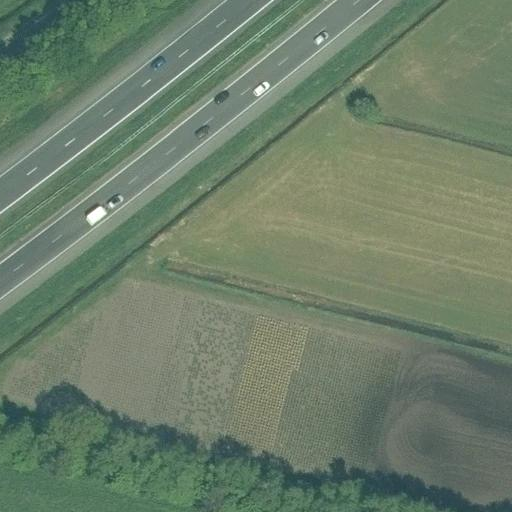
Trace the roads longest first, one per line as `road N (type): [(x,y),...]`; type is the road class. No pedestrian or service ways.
road 1 (motorway): [(0,281),(360,0)]
road 2 (motorway): [(251,0),(0,195)]
